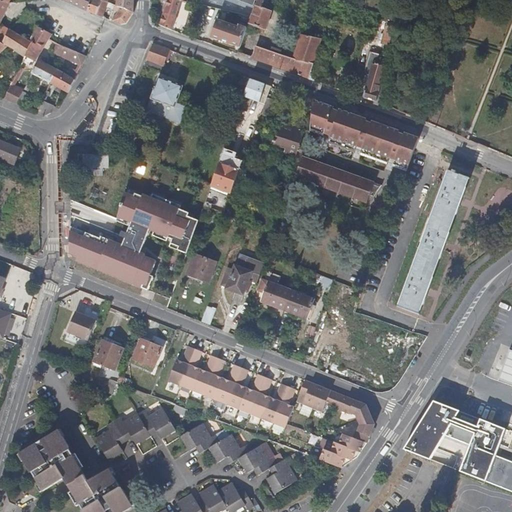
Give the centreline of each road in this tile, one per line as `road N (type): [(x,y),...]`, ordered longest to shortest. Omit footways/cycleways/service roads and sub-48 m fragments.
road 1 (residential): [(140,30),(511,169)]
road 2 (residential): [(406,412),(54,274)]
road 3 (residential): [(406,412),(474,296),(511,261)]
road 4 (residential): [(54,274),(0,450)]
road 5 (residential): [(54,274),(54,137)]
road 6 (residential): [(54,137),(134,38)]
road 7 (residential): [(339,511),(406,412)]
